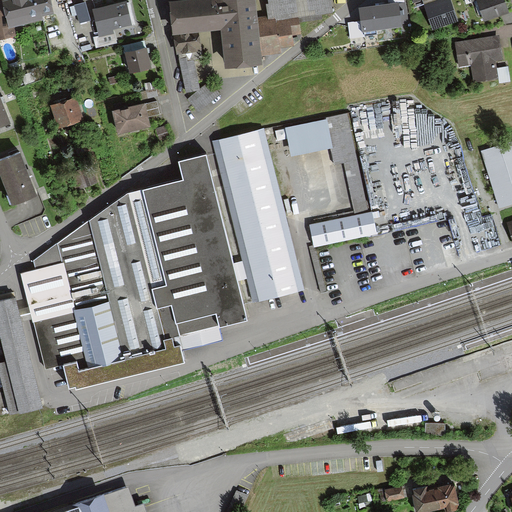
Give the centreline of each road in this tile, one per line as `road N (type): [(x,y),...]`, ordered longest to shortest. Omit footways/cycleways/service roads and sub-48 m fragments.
road 1 (residential): [(15,262),(43,394),(63,399),(187,367),(511,253)]
road 2 (residential): [(356,0),(185,139)]
road 3 (residential): [(185,139),(15,262)]
road 4 (unknown): [(319,319),(267,124)]
road 5 (residential): [(151,0),(185,139)]
